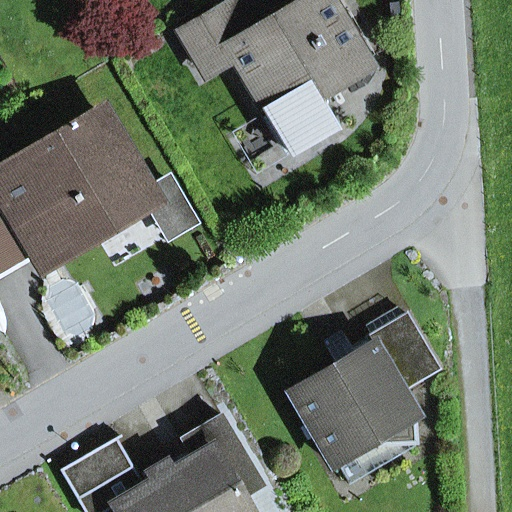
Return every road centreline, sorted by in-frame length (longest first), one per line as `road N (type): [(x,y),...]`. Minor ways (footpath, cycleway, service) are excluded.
road 1 (residential): [(464,181),(0,447)]
road 2 (residential): [(446,0),(464,181)]
